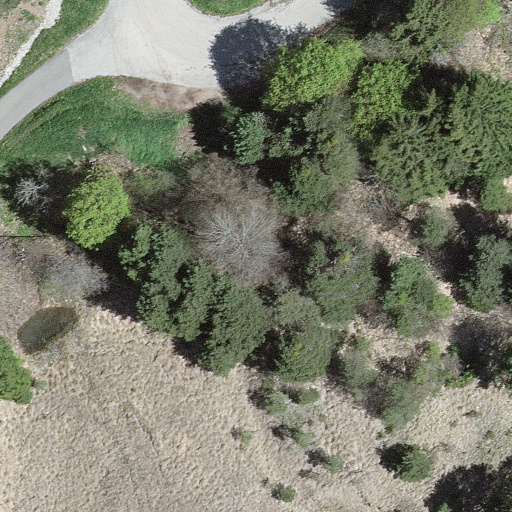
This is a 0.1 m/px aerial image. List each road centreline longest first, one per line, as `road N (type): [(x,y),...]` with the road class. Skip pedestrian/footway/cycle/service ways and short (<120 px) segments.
road 1 (unclassified): [(152,19),(197,53),(228,56),(281,31),(318,0)]
road 2 (unclassified): [(152,19),(41,72),(0,118)]
